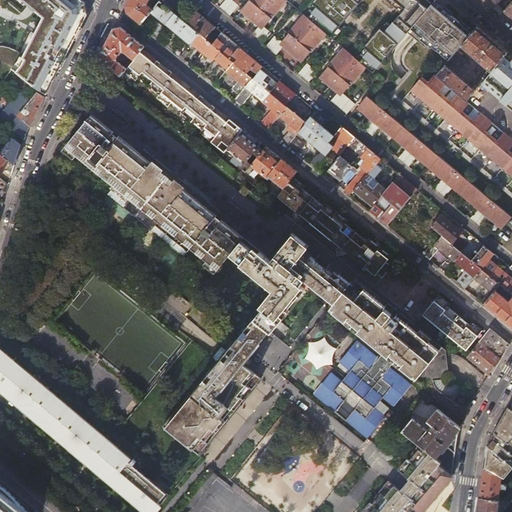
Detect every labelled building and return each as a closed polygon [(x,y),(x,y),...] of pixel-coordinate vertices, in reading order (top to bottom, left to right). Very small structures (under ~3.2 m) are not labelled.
[(24,0),(32,6),(44,16),(31,42),(23,57),(26,58),(24,65),(18,72),(39,89),(40,90),(79,13),(78,6),(71,0),(24,0)] [(149,4),(153,0),(128,0),(126,5),(127,12),(141,23),(149,13),(154,8),(149,4)] [(154,14),(166,24),(167,24),(176,13),(160,0),(159,0),(154,8),(149,13),(153,16),(154,14)] [(160,0),(176,13),(181,17),(199,33),(212,44),(223,31),(190,4),(185,0),(160,0)] [(225,0),(220,6),(225,11),(234,1),(232,0),(225,0)] [(264,27),(271,18),(260,9),(249,0),(248,0),(242,8),(246,11),(243,14),(250,19),(252,16),(254,18),(252,21),(258,26),(260,24),(264,27)] [(249,0),(260,9),(267,0),(249,0)] [(281,8),(287,0),(267,0),(260,9),(271,18),(272,19),(280,10),(277,7),(278,5),(281,8)] [(322,0),(308,17),(316,24),(327,34),(331,37),(362,0),(396,0),(405,7),(360,61),(367,67),(373,73),(411,28),(432,3),(434,0),(322,0)] [(239,5),(234,1),(225,11),(230,15),(239,5)] [(442,12),(432,3),(411,28),(421,37),(420,38),(432,48),(433,47),(449,60),(450,59),(457,51),(462,46),(472,33),(445,9),(442,12)] [(167,24),(191,43),(199,33),(181,17),(176,13),(167,24)] [(300,43),(316,24),(308,17),(304,14),(298,22),(300,24),(299,26),(296,24),(289,33),(289,34),(300,43)] [(157,21),(149,30),(157,36),(164,27),(157,21)] [(266,28),(264,27),(260,24),(258,26),(252,34),(258,38),(266,28)] [(321,41),(327,34),(316,24),(300,43),(311,52),(312,53),(319,43),(317,41),(318,39),(321,41)] [(126,61),(130,64),(140,51),(143,48),(145,45),(122,26),(114,28),(99,57),(114,70),(121,75),(122,74),(127,67),(116,58),(123,49),(124,51),(123,52),(125,54),(126,52),(132,56),(129,57),(126,61)] [(172,34),(164,27),(157,36),(165,43),(172,34)] [(489,69),(492,71),(499,62),(507,52),(478,27),(472,33),(462,46),(489,69)] [(271,33),(266,28),(258,38),(263,42),(271,33)] [(227,48),(223,52),(230,58),(240,46),(229,37),(223,31),(212,44),(217,47),(218,49),(222,44),(227,48)] [(191,43),(213,60),(221,51),(218,49),(217,47),(212,44),(199,33),(191,43)] [(311,52),(300,43),(289,34),(282,42),(285,45),(283,48),(290,53),(292,51),(294,52),(291,55),(298,60),(300,57),(304,60),(311,52)] [(267,46),(272,50),(280,41),(275,36),(267,46)] [(285,45),(282,42),(280,41),(272,50),(277,55),(283,48),(285,45)] [(253,78),(263,66),(259,62),(240,46),(230,58),(234,62),(245,71),(253,78)] [(339,76),(355,57),(343,48),(337,55),(339,57),(338,59),(335,57),(328,66),(328,67),(339,76)] [(165,72),(140,51),(130,64),(127,67),(122,74),(136,85),(138,82),(154,95),(152,98),(164,108),(166,105),(195,129),(193,132),(205,141),(207,138),(225,153),(228,148),(240,133),(229,124),(227,126),(206,109),(208,107),(186,89),(184,91),(163,74),(165,72)] [(219,65),(226,71),(234,62),(230,58),(223,52),(221,51),(213,60),(219,65)] [(457,51),(450,59),(460,68),(467,60),(457,51)] [(511,55),(507,52),(499,62),(507,69),(511,62),(511,55)] [(360,75),(367,67),(360,61),(355,57),(339,76),(350,85),(351,86),(358,77),(356,75),(357,72),(360,75)] [(219,65),(213,60),(202,73),(208,78),(219,65)] [(231,87),(240,94),(246,87),(251,81),(253,78),(245,71),(234,62),(226,71),(237,80),(231,87)] [(480,84),(511,110),(511,62),(507,69),(499,62),(492,71),(480,84)] [(299,74),(304,78),(312,68),(307,64),(299,74)] [(475,90),(445,65),(437,74),(447,83),(458,92),(467,100),(475,90)] [(270,91),(278,82),(280,80),(263,66),(253,78),(270,91)] [(343,94),(350,85),(339,76),(328,67),(321,75),(324,78),(322,81),(329,86),(331,84),(333,85),(331,88),(337,94),(340,91),(343,94)] [(318,72),(312,68),(304,78),(306,79),(309,82),(318,72)] [(492,71),(489,69),(485,74),(483,73),(474,83),(478,86),(480,84),(492,71)] [(118,84),(123,77),(121,75),(114,70),(109,76),(118,84)] [(441,91),(447,83),(437,74),(435,73),(429,81),(423,76),(411,90),(511,175),(511,151),(509,149),(511,146),(511,138),(505,132),(498,140),(487,130),(493,123),(481,112),(474,120),(463,111),(470,103),(467,100),(458,92),(451,101),(441,91)] [(246,87),(262,101),(267,95),(270,91),(253,78),(251,81),(246,87)] [(294,95),(278,82),(270,91),(273,94),(286,105),(294,95)] [(0,94),(0,126),(5,131),(17,115),(21,110),(35,93),(32,90),(29,90),(0,94)] [(30,126),(46,96),(37,91),(35,93),(21,110),(25,114),(21,118),(30,126)] [(267,95),(262,101),(272,108),(261,121),(269,128),(280,115),(287,106),(286,105),(273,94),(270,91),(267,95)] [(345,95),(343,94),(340,91),(337,94),(331,101),(336,105),(345,95)] [(350,100),(345,95),(336,105),(342,110),(350,100)] [(363,128),(368,132),(376,122),(386,111),(368,96),(368,95),(358,107),(367,115),(369,113),(371,114),(369,116),(371,118),(363,128)] [(355,104),(350,100),(342,110),(347,114),(355,104)] [(291,129),(283,139),(289,144),(296,135),(298,133),(307,122),(306,121),(299,116),(287,106),(280,115),(291,123),(288,127),(291,129)] [(110,113),(127,127),(132,121),(115,107),(110,113)] [(394,137),(404,126),(400,122),(386,111),(376,122),(368,132),(374,136),(382,127),(384,128),(385,126),(387,128),(386,130),(394,137)] [(383,352),(394,361),(416,378),(441,347),(415,325),(400,313),(355,276),(350,282),(348,280),(329,264),(325,269),(305,252),(309,246),(298,237),(294,233),(271,260),(218,215),(221,212),(204,198),(201,202),(185,189),(188,185),(144,149),(141,153),(93,113),(67,145),(219,268),(229,256),(246,270),(256,259),(299,294),(304,287),(328,306),(383,352)] [(17,115),(5,131),(12,136),(21,144),(30,126),(21,118),(17,115)] [(335,135),(311,116),(306,121),(307,122),(298,133),(300,135),(302,133),(324,152),(319,154),(312,163),(316,166),(334,145),(333,143),(330,141),(332,138),(335,135)] [(335,134),(349,145),(356,136),(343,125),(335,134)] [(399,157),(404,162),(412,152),(422,141),(404,126),(394,137),(400,142),(403,145),(405,143),(407,144),(405,146),(407,148),(399,157)] [(245,162),(246,163),(263,142),(245,127),(240,133),(228,148),(245,162)] [(306,143),(296,135),(289,144),(299,152),(306,143)] [(2,149),(0,147),(0,151),(15,164),(21,144),(12,136),(7,142),(5,140),(1,145),(4,147),(2,149)] [(349,145),(361,156),(369,147),(356,136),(349,145)] [(430,167),(440,156),(426,144),(422,141),(412,152),(404,162),(410,166),(418,157),(419,159),(421,156),(423,158),(421,160),(430,167)] [(190,248),(218,270),(219,268),(67,145),(66,146),(114,185),(111,190),(187,251),(190,248)] [(267,176),(282,158),(267,145),(250,166),(247,170),(243,174),(259,187),(267,176)] [(364,168),(345,190),(351,194),(381,158),(371,149),(369,147),(361,156),(357,162),(364,168)] [(329,170),(342,180),(342,179),(353,166),(341,155),(329,170)] [(435,188),(440,192),(448,183),(458,171),(454,167),(440,156),(430,167),(439,175),(441,173),(443,174),(441,176),(443,178),(435,188)] [(271,176),(284,187),(293,176),(296,173),(298,171),(282,158),(267,176),(269,178),(271,176)] [(374,177),(386,162),(381,158),(351,194),(353,196),(356,192),(372,205),(381,195),(386,188),(374,177)] [(358,170),(353,166),(342,179),(347,183),(358,170)] [(466,198),(476,186),(458,171),(448,183),(440,192),(446,196),(453,187),(455,188),(457,186),(459,188),(457,190),(466,198)] [(386,188),(405,204),(418,188),(399,173),(386,188)] [(336,244),(337,250),(343,255),(348,254),(367,269),(365,271),(373,278),(377,273),(382,278),(396,261),(369,239),(367,242),(346,224),(348,221),(325,203),(323,205),(303,189),(305,186),(293,176),(284,187),(277,196),(294,209),(294,216),(299,220),(305,219),(310,223),(314,226),(313,228),(313,231),(324,240),(326,237),(331,241),(336,244)] [(239,189),(244,193),(249,188),(244,183),(239,189)] [(204,198),(188,185),(185,189),(201,202),(204,198)] [(471,218),(476,222),(484,213),(493,201),(477,187),(476,186),(466,198),(475,205),(477,203),(479,204),(477,207),(478,208),(471,218)] [(405,204),(386,188),(381,195),(372,205),(369,210),(388,224),(405,204)] [(225,207),(241,220),(247,214),(230,200),(225,207)] [(502,228),(511,216),(504,210),(493,201),(484,213),(476,222),(481,226),(489,217),(491,219),(493,216),(495,218),(493,220),(502,228)] [(463,232),(441,214),(432,226),(442,235),(453,244),(463,232)] [(449,255),(454,260),(462,251),(457,247),(453,244),(442,235),(425,255),(430,259),(440,248),(449,255)] [(482,268),(490,259),(495,253),(485,244),(472,260),(482,267),(482,268)] [(466,269),(474,276),(482,267),(472,260),(462,251),(454,260),(466,269)] [(449,255),(440,267),(445,271),(454,260),(449,255)] [(229,256),(219,268),(236,282),(246,270),(229,256)] [(287,309),(299,294),(256,259),(246,270),(272,291),(265,300),(268,303),(255,319),(269,331),(272,334),(290,311),(287,309)] [(498,266),(490,259),(482,268),(487,272),(491,275),(498,266)] [(511,292),(511,277),(498,266),(491,275),(501,283),(511,292)] [(493,292),(496,289),(501,283),(491,275),(487,272),(482,268),(482,267),(474,276),(493,292)] [(466,269),(456,281),(465,288),(474,276),(466,269)] [(511,297),(509,301),(496,289),(493,292),(484,303),(511,326),(511,297)] [(440,328),(440,340),(452,339),(467,351),(482,331),(472,323),(470,325),(449,308),(450,305),(439,296),(424,316),(440,328)] [(404,308),(400,313),(415,325),(419,320),(404,308)] [(245,359),(269,331),(255,319),(254,319),(248,328),(245,326),(228,346),(223,353),(217,359),(219,360),(174,414),(172,412),(163,423),(164,425),(174,433),(175,437),(178,436),(198,453),(206,444),(203,442),(252,382),(255,384),(260,377),(243,362),(245,359)] [(490,328),(467,356),(489,374),(491,376),(510,344),(490,328)] [(330,338),(306,342),(309,360),(313,360),(315,368),(334,366),(330,338)] [(367,350),(369,347),(358,338),(356,341),(367,350)] [(341,360),(352,369),(367,350),(356,341),(341,360)] [(154,507),(156,508),(163,501),(161,499),(169,489),(140,465),(148,455),(21,349),(14,357),(0,346),(0,384),(25,405),(28,402),(38,410),(35,413),(54,429),(57,426),(65,432),(62,436),(83,454),(86,450),(95,458),(92,461),(107,474),(106,475),(111,479),(114,475),(124,483),(121,487),(138,501),(141,498),(149,504),(146,508),(150,511),(154,507)] [(399,377),(402,374),(391,365),(380,356),(369,347),(367,350),(399,377)] [(384,395),(399,377),(367,350),(352,369),(343,379),(332,371),(315,393),(369,437),(387,415),(376,406),(384,395)] [(391,365),(394,361),(383,352),(380,356),(391,365)] [(253,359),(257,363),(262,357),(257,354),(253,359)] [(413,383),(402,374),(399,377),(410,386),(413,383)] [(395,404),(410,386),(399,377),(384,395),(395,404)] [(25,405),(35,413),(38,410),(28,402),(25,405)] [(511,406),(509,405),(508,406),(504,413),(497,425),(510,436),(511,433),(511,406)] [(413,418),(404,429),(420,443),(443,462),(440,464),(452,474),(453,473),(455,457),(456,449),(459,433),(461,427),(438,409),(429,420),(434,425),(431,429),(433,431),(432,433),(429,432),(426,436),(424,434),(427,430),(413,418)] [(511,437),(510,436),(497,425),(487,442),(487,443),(504,457),(511,464),(511,437)] [(54,429),(62,436),(65,432),(57,426),(54,429)] [(433,499),(452,477),(452,474),(440,464),(443,462),(420,443),(407,458),(427,475),(418,486),(433,499)] [(503,476),(511,464),(504,457),(487,443),(484,465),(503,476)] [(391,463),(400,453),(392,446),(387,451),(383,447),(379,453),(391,463)] [(83,454),(92,461),(95,458),(86,450),(83,454)] [(409,478),(418,486),(427,475),(407,458),(398,469),(404,474),(409,478)] [(501,511),(511,501),(511,499),(511,481),(510,480),(509,483),(511,484),(507,496),(500,496),(501,487),(506,488),(507,484),(501,483),(503,476),(484,465),(476,511),(501,511)] [(111,479),(121,487),(124,483),(114,475),(111,479)] [(418,486),(409,478),(405,483),(414,490),(418,486)] [(422,511),(424,510),(400,489),(399,490),(388,481),(382,488),(385,490),(369,509),(364,509),(364,511),(422,511)] [(427,507),(433,499),(418,486),(414,490),(405,483),(402,487),(400,489),(424,510),(427,507)] [(18,511),(0,496),(0,511),(18,511)] [(138,501),(146,508),(149,504),(141,498),(138,501)]
